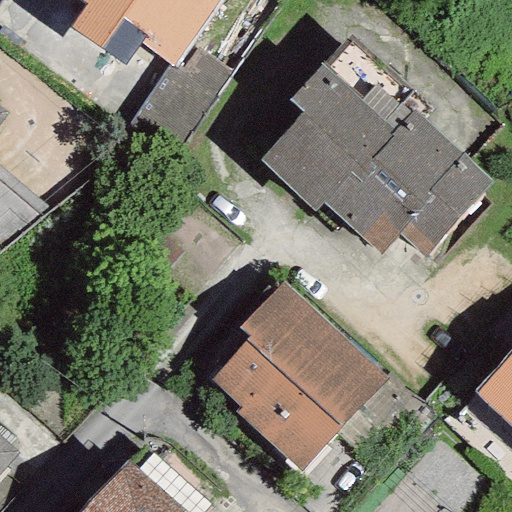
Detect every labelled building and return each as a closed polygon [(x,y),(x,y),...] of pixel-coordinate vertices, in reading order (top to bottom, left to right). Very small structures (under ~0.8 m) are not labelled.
[(83,0),(167,58),(208,0),(83,0)] [(204,126),(232,55),(185,37),(157,109),(204,126)] [(422,258),(480,196),(413,134),(427,119),(352,51),(294,114),(309,127),(269,171),(313,212),(323,201),(375,249),(393,230),(422,258)] [(0,254),(50,212),(0,170),(0,254)] [(301,467),(374,388),(280,300),(245,337),(255,346),(224,380),(254,408),(247,416),(301,467)] [(511,373),(487,400),(511,422),(511,373)] [(511,476),(511,422),(487,400),(480,393),(453,423),(511,476)] [(200,511),(122,442),(57,511),(200,511)]
